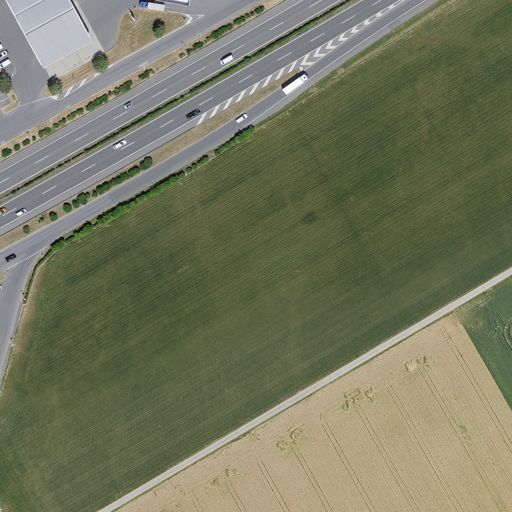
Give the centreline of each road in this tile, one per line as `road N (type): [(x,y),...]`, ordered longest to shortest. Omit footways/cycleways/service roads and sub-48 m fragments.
road 1 (unclassified): [(105,511),(511,271)]
road 2 (motorway): [(22,249),(230,129),(402,0)]
road 3 (motorway): [(0,217),(381,0)]
road 4 (motorway): [(322,0),(0,182)]
